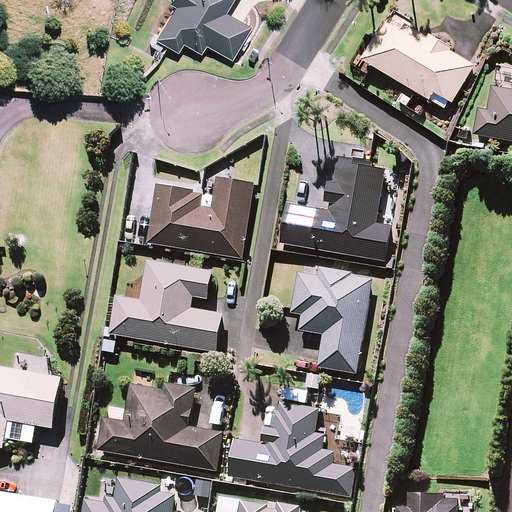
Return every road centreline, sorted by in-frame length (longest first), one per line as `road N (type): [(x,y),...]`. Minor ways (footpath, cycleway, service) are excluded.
road 1 (residential): [(371,511),(430,167),(417,139),(291,57)]
road 2 (unknown): [(274,82),(280,128),(238,380)]
road 3 (residential): [(192,111),(36,105),(0,123)]
